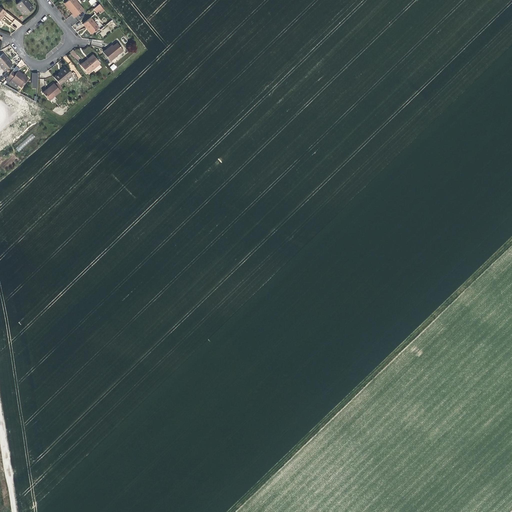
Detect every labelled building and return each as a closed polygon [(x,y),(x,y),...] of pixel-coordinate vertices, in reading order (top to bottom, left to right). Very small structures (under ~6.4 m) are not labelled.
[(25,0),(20,0),(16,4),(23,14),(32,7),(27,2),(25,0)] [(74,0),(69,0),(65,4),(69,8),(67,9),(70,12),(69,13),(73,17),(82,9),(74,0)] [(98,3),(92,8),(95,12),(98,9),(101,7),(98,3)] [(88,17),(81,23),(84,27),(85,26),(90,32),(96,27),(88,17)] [(16,30),(21,25),(16,19),(10,24),(16,30)] [(109,47),(102,53),(109,62),(122,51),(117,43),(110,49),(109,47)] [(0,53),(0,67),(3,70),(10,64),(4,57),(0,53)] [(84,61),(79,65),(86,73),(98,63),(92,55),(85,62),(84,61)] [(15,65),(7,76),(20,87),(27,78),(20,73),(18,71),(20,69),(15,65)] [(59,70),(52,75),(59,84),(70,74),(64,67),(60,71),(59,70)] [(48,88),(43,92),(49,100),(59,91),(53,83),(48,88)] [(32,133),(16,149),(19,152),(35,137),(32,133)]
